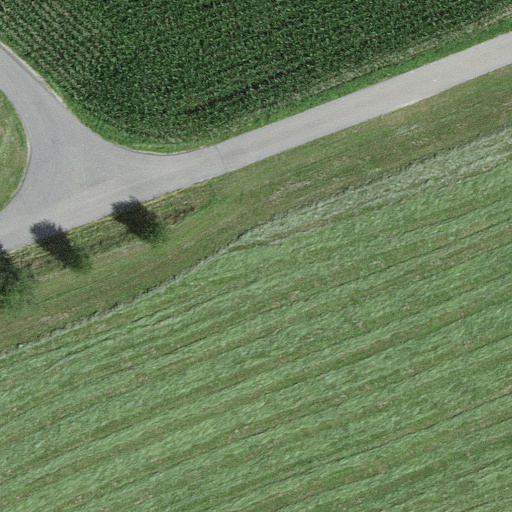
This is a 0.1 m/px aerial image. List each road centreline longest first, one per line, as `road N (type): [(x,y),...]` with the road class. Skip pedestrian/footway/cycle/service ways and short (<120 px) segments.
road 1 (unclassified): [(142,192),(511,61)]
road 2 (unclassified): [(0,59),(142,192)]
road 3 (unclassified): [(142,192),(0,248)]
